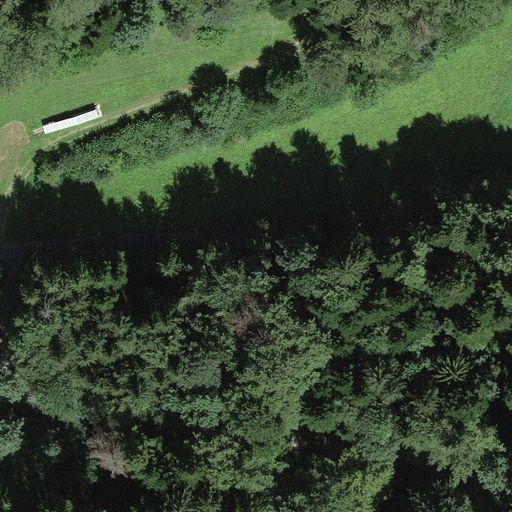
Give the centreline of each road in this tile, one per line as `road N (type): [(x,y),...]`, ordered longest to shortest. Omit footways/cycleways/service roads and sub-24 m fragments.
road 1 (track): [(383,0),(267,64),(70,140),(30,166),(4,227),(6,396)]
road 2 (unclassified): [(0,395),(207,430),(415,451),(511,490)]
road 3 (residential): [(0,250),(380,211),(511,189)]
